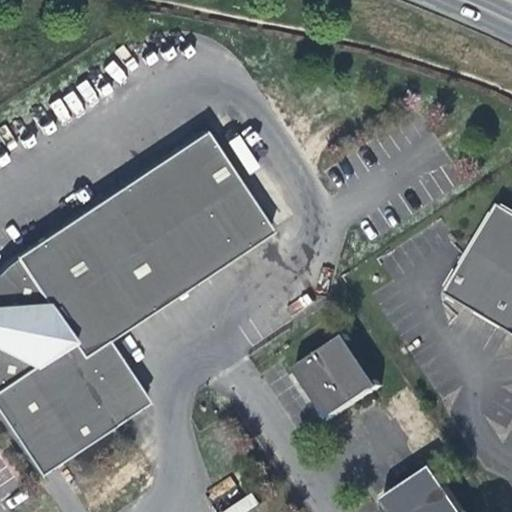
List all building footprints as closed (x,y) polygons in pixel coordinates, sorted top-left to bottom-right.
[(0,418),(36,474),(145,401),(105,340),(269,231),(202,131),(12,257),(0,268),(0,418)] [(248,172),(259,165),(239,135),(228,142),(248,172)] [(511,210),(500,204),(448,293),(511,332),(511,210)] [(381,386),(348,336),(298,369),(331,419),(381,386)] [(392,511),(465,511),(435,467),(385,500),(392,511)]
